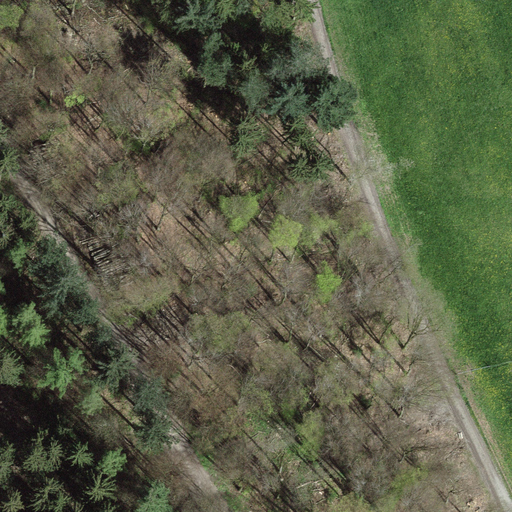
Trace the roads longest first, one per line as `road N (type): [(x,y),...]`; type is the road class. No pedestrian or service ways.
road 1 (track): [(312,0),(368,176),(511,510)]
road 2 (track): [(0,170),(136,371),(218,511)]
